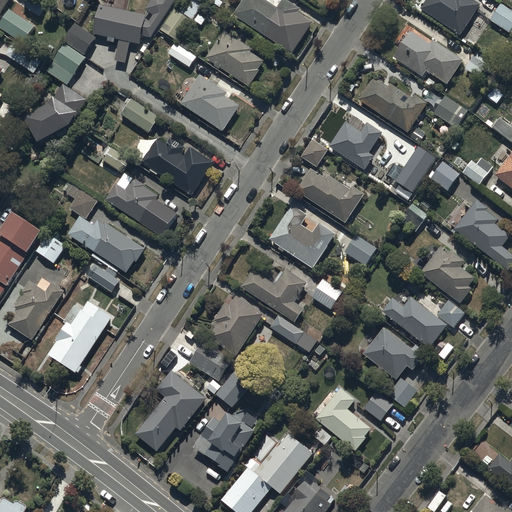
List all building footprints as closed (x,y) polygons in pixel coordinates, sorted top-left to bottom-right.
[(0,0),(0,28),(24,45),(36,27),(7,7),(12,0),(0,0)] [(100,6),(94,35),(140,46),(143,36),(152,39),(177,0),(152,0),(146,10),(155,16),(150,23),(146,22),(148,16),(100,6)] [(176,10),(161,30),(177,42),(193,20),(202,27),(207,21),(198,14),(206,3),(200,0),(186,0),(178,12),(176,10)] [(244,0),(234,16),(279,46),(302,11),(285,0),(283,0),(283,1),(281,0),(244,0)] [(427,0),(421,10),(462,37),(482,6),(472,0),(427,0)] [(511,29),(511,12),(501,5),(491,21),(509,34),(511,29)] [(97,39),(76,24),(64,42),(66,44),(47,72),(69,87),(88,58),(85,56),(97,39)] [(225,31),(206,59),(250,88),(261,72),(259,71),(265,62),(251,53),(253,50),(225,31)] [(431,45),(412,33),(394,59),(424,79),(428,73),(448,86),(464,62),(434,41),(431,45)] [(15,44),(7,56),(34,75),(43,63),(15,44)] [(176,46),(169,56),(191,71),(198,60),(176,46)] [(503,69),(478,52),(466,71),(479,79),(484,72),(496,80),(503,69)] [(138,80),(139,81),(145,85),(153,73),(147,68),(138,80)] [(189,93),(182,105),(224,133),(240,108),(226,99),(229,94),(200,76),(195,84),(188,79),(182,88),(189,93)] [(389,87),(375,78),(359,103),(409,134),(428,104),(415,96),(414,98),(391,84),(389,87)] [(64,85),(50,106),(26,119),(41,145),(73,127),(79,115),(88,102),(64,85)] [(469,111),(446,97),(434,115),(458,130),(469,111)] [(122,115),(122,116),(150,134),(160,119),(133,101),(127,109),(123,107),(119,113),(122,115)] [(511,127),(501,119),(493,129),(511,144),(511,127)] [(346,123),(330,148),(366,172),(376,158),(370,154),(383,134),(368,124),(362,133),(346,123)] [(159,141),(143,165),(194,197),(215,164),(191,149),(189,151),(171,140),(167,146),(159,141)] [(313,140),(301,158),(318,168),(329,151),(313,140)] [(110,196),(106,201),(156,235),(172,211),(157,201),(160,197),(146,188),(147,187),(135,179),(134,180),(124,174),(132,162),(104,144),(99,151),(107,156),(104,161),(118,171),(115,176),(118,178),(107,194),(110,196)] [(397,181),(414,192),(436,158),(420,147),(397,181)] [(511,154),(496,176),(511,188),(511,154)] [(480,187),(494,168),(482,159),(477,165),(473,162),(463,174),(480,187)] [(461,176),(444,163),(430,181),(447,194),(461,176)] [(297,193),(346,225),(365,196),(352,187),(349,191),(329,178),(327,180),(312,171),(297,193)] [(82,217),(69,237),(128,275),(136,263),(138,264),(147,251),(107,224),(106,225),(99,221),(96,227),(87,221),(100,202),(74,185),(68,195),(76,200),(70,209),(82,217)] [(490,210),(478,201),(455,230),(511,272),(511,270),(511,253),(504,248),(511,237),(511,236),(497,225),(500,222),(488,213),(490,210)] [(429,216),(413,205),(402,220),(418,231),(429,216)] [(293,207),(270,241),(280,248),(279,251),(285,255),(287,252),(314,270),(337,236),(320,224),(314,234),(302,226),(308,217),(293,207)] [(2,238),(0,240),(0,282),(8,288),(44,235),(15,215),(1,237),(2,238)] [(52,230),(37,253),(55,265),(67,247),(59,241),(62,237),(52,230)] [(378,249),(356,236),(345,254),(367,267),(378,249)] [(450,254),(442,248),(422,275),(462,305),(474,290),(471,288),(477,280),(463,269),(467,263),(452,251),(450,254)] [(92,265),(85,276),(114,294),(121,282),(92,265)] [(295,304),(298,300),(308,285),(287,271),(285,274),(282,272),(275,282),(278,284),(276,287),(253,272),(242,288),(296,324),(305,311),(303,309),(295,304)] [(343,293),(324,281),(312,298),(331,311),(343,293)] [(20,312),(10,327),(33,343),(67,293),(54,284),(47,293),(31,282),(14,308),(20,312)] [(237,357),(265,315),(237,297),(231,307),(227,305),(216,322),(219,324),(210,340),(237,357)] [(393,300),(383,313),(431,350),(449,327),(413,298),(405,308),(393,300)] [(467,313),(450,301),(438,316),(455,329),(467,313)] [(81,368),(113,319),(89,303),(83,312),(76,307),(68,320),(70,321),(48,356),(77,374),(78,373),(80,374),(83,369),(81,368)] [(319,343),(279,316),(271,328),(311,355),(319,343)] [(424,359),(384,329),(364,354),(398,381),(409,368),(414,372),(424,359)] [(204,343),(191,365),(220,383),(234,362),(204,343)] [(259,376),(243,363),(216,397),(232,410),(259,376)] [(165,400),(137,435),(160,454),(180,430),(182,432),(208,400),(174,372),(157,393),(165,400)] [(222,387),(214,380),(207,388),(214,395),(222,387)] [(419,392),(402,380),(389,397),(406,410),(419,392)] [(373,430),(349,411),(357,401),(341,389),(337,394),(331,390),(313,414),(319,418),(317,421),(358,452),(368,439),(366,438),(373,430)] [(378,393),(365,410),(382,423),(394,406),(378,393)] [(214,419),(213,420),(195,450),(216,462),(214,465),(229,474),(243,451),(244,452),(256,432),(230,416),(224,425),(214,419)] [(326,447),(333,438),(321,429),(314,439),(326,447)] [(314,454),(290,434),(279,447),(277,446),(261,466),(252,458),(245,467),(247,469),(221,500),(235,511),(254,511),(273,489),(281,495),(314,454)] [(500,455),(489,470),(511,488),(511,462),(511,464),(500,455)] [(327,511),(333,506),(331,505),(335,500),(317,486),(320,482),(308,472),(301,480),(305,483),(292,499),(294,501),(286,511),(327,511)] [(354,493),(346,486),(338,497),(346,503),(354,493)] [(511,511),(510,511),(508,511),(507,511),(487,496),(474,511),(511,511)] [(0,511),(24,511),(25,510),(13,504),(12,505),(1,499),(0,502),(0,511)]
